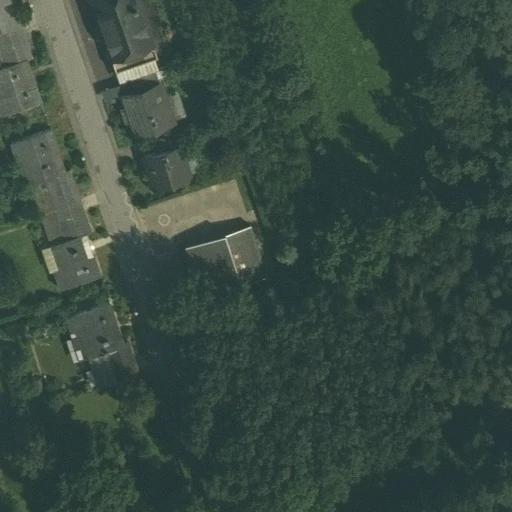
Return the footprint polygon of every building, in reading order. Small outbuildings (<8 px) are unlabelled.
[(0,0),(0,17),(16,12),(11,0),(0,0)] [(90,0),(110,56),(151,41),(146,25),(144,26),(136,3),(138,3),(136,0),(90,0)] [(0,17),(0,30),(20,24),(16,12),(0,17)] [(20,24),(0,30),(0,44),(24,36),(20,24)] [(31,56),(24,36),(0,44),(0,112),(40,99),(26,58),(31,56)] [(151,41),(110,56),(118,82),(130,78),(155,69),(159,67),(151,41)] [(155,69),(130,78),(134,90),(159,82),(155,69)] [(134,90),(123,94),(135,132),(172,121),(159,82),(134,90)] [(21,160),(33,193),(74,179),(70,169),(58,173),(49,148),(58,145),(52,128),(9,143),(16,162),(21,160)] [(174,133),(150,140),(154,152),(178,145),(174,133)] [(154,152),(144,156),(153,185),(187,174),(178,145),(154,152)] [(33,193),(40,212),(81,197),(74,179),(33,193)] [(40,212),(44,225),(85,211),(81,197),(40,212)] [(44,225),(60,269),(53,271),(60,289),(101,274),(95,258),(89,260),(80,234),(92,230),(85,211),(44,225)] [(249,225),(184,246),(200,296),(265,276),(249,225)] [(108,303),(66,316),(79,359),(91,355),(94,365),(111,360),(113,366),(134,360),(129,342),(121,344),(108,303)] [(111,360),(94,365),(100,386),(139,374),(134,360),(113,366),(111,360)] [(58,444),(41,449),(52,484),(69,479),(58,444)]
